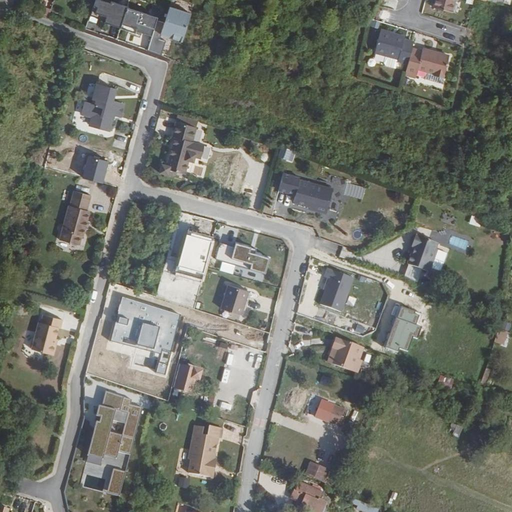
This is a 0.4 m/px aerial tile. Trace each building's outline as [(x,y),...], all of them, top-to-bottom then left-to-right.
[(95,0),(91,13),(103,17),(102,19),(121,24),(127,3),(117,0),(95,0)] [(383,0),(382,4),(395,8),(397,0),(383,0)] [(430,0),(428,9),(446,14),(449,0),(430,0)] [(127,3),(121,24),(137,29),(137,26),(153,31),(157,18),(159,13),(127,3)] [(153,31),(148,49),(162,54),(167,39),(161,37),(163,30),(182,36),(183,34),(185,35),(192,12),(170,5),(165,21),(157,18),(153,31)] [(405,55),(409,43),(398,40),(399,37),(391,34),(391,36),(385,34),(385,32),(379,30),(375,29),(368,50),(392,57),(391,60),(402,63),(405,55)] [(436,79),(442,58),(433,55),(432,57),(424,55),(425,53),(416,50),(413,58),(405,55),(402,63),(399,72),(399,73),(409,75),(411,69),(427,74),(427,77),(436,79)] [(89,127),(105,131),(108,120),(106,119),(107,115),(119,118),(122,106),(111,103),(114,92),(96,87),(92,101),(96,102),(94,107),(84,104),(81,116),(91,119),(89,127)] [(183,122),(197,124),(198,119),(184,116),(183,122)] [(169,178),(171,176),(172,174),(181,176),(185,163),(190,164),(191,159),(195,160),(199,147),(189,144),(193,130),(172,124),(168,139),(171,140),(163,168),(158,166),(156,174),(169,178)] [(281,146),(278,156),(292,161),(296,150),(281,146)] [(362,197),(365,187),(350,183),(347,193),(362,197)] [(310,215),(322,218),(329,194),(296,185),(290,206),(301,210),(302,208),(311,211),(310,215)] [(83,212),(87,197),(69,192),(65,207),(64,207),(55,241),(76,247),(79,237),(80,238),(82,230),(84,222),(86,213),(83,212)] [(469,224),(480,225),(482,217),(471,215),(469,224)] [(436,238),(414,230),(411,231),(409,239),(410,241),(412,242),(410,250),(406,259),(427,266),(436,238)] [(219,241),(214,258),(264,273),(269,257),(254,253),(255,248),(235,242),(234,246),(219,241)] [(432,269),(442,271),(447,252),(437,249),(432,269)] [(345,313),(356,279),(329,270),(327,278),(332,280),(324,306),(345,313)] [(256,307),(259,296),(239,289),(235,301),(256,307)] [(143,304),(152,306),(151,311),(163,314),(166,301),(145,296),(143,304)] [(211,307),(212,300),(203,298),(202,304),(211,307)] [(235,301),(232,312),(252,319),(256,307),(235,301)] [(56,346),(54,343),(56,338),(59,328),(61,328),(63,320),(61,319),(43,314),(41,322),(39,322),(31,349),(52,354),(54,353),(56,346)] [(168,316),(163,338),(177,341),(182,319),(168,316)] [(498,328),(494,343),(506,346),(510,331),(498,328)] [(328,348),(326,355),(351,364),(353,359),(351,358),(354,345),(328,336),(325,347),(328,348)] [(326,355),(323,361),(349,370),(351,364),(326,355)] [(363,363),(370,365),(372,357),(365,355),(363,363)] [(485,374),(481,388),(489,390),(494,377),(485,374)] [(239,376),(238,383),(253,387),(255,380),(239,376)] [(132,400),(108,393),(104,407),(98,405),(95,414),(100,416),(99,421),(96,420),(86,454),(101,458),(102,455),(114,459),(116,451),(129,455),(142,408),(130,404),(132,400)] [(232,411),(234,395),(227,394),(225,410),(232,411)] [(343,410),(330,405),(324,421),(336,427),(343,410)] [(451,423),(448,434),(460,437),(463,426),(451,423)] [(202,427),(194,426),(189,460),(191,461),(188,474),(210,478),(211,476),(214,475),(215,468),(213,465),(214,457),(217,438),(219,438),(221,430),(206,428),(205,435),(200,435),(202,427)] [(101,458),(86,454),(84,460),(111,468),(124,472),(129,455),(116,451),(114,459),(102,455),(101,458)] [(305,459),(300,470),(321,479),(326,468),(305,459)] [(117,496),(124,472),(111,468),(104,492),(117,496)] [(326,481),(330,470),(326,468),(321,479),(326,481)] [(180,476),(178,486),(188,488),(190,478),(180,476)] [(315,490),(293,481),(286,497),(292,499),(291,501),(295,503),(296,501),(308,506),(315,490)] [(363,503),(348,497),(346,502),(353,505),(351,508),(360,511),(363,503)]
